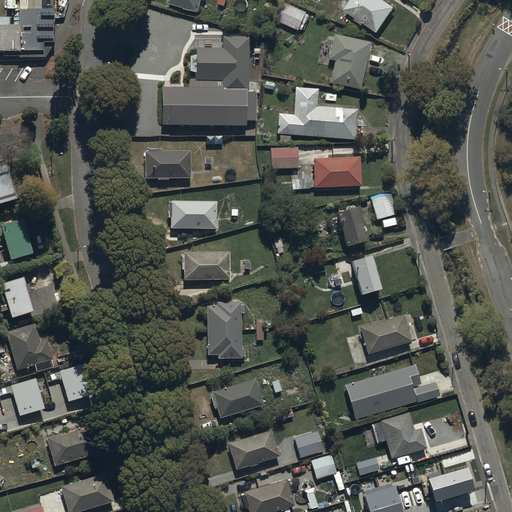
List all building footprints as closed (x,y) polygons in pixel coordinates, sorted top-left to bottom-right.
[(168,0),(168,3),(198,12),(201,0),(203,0),(205,1),(205,0),(168,0)] [(350,0),(344,10),(378,32),(395,7),(383,0),(350,0)] [(285,1),(277,21),(302,30),(310,11),(285,1)] [(56,9),(22,9),(22,22),(22,50),(43,50),(43,41),(56,41),(56,9)] [(0,50),(22,50),(22,22),(0,22),(0,50)] [(371,43),(334,34),(329,61),(333,62),(329,83),(361,90),(371,43)] [(196,48),(195,79),(189,79),(189,87),(161,86),(160,125),(246,127),(246,122),(256,122),(257,92),(249,92),(250,38),(222,37),(222,48),(196,48)] [(290,144),(291,136),(355,140),(357,110),(316,107),(318,89),(296,87),(294,115),(279,114),(277,135),(280,135),(279,143),(290,144)] [(298,147),(269,148),(270,169),(298,168),(298,147)] [(191,151),(161,151),(161,149),(147,149),(147,151),(141,151),(141,180),(168,180),(168,179),(190,179),(191,151)] [(361,187),(359,156),(312,159),(314,189),(361,187)] [(0,204),(16,200),(5,165),(0,166),(0,204)] [(390,195),(371,200),(377,219),(395,214),(390,195)] [(216,202),(171,201),(171,204),(168,203),(168,218),(170,218),(170,229),(216,230),(216,202)] [(366,242),(356,208),(336,214),(337,217),(327,220),(331,235),(343,231),(347,247),(366,242)] [(32,254),(22,219),(0,225),(0,227),(9,261),(32,254)] [(230,252),(180,252),(180,281),(230,280),(230,252)] [(381,289),(370,256),(352,262),(362,295),(381,289)] [(27,291),(22,277),(0,283),(0,311),(8,309),(11,319),(12,318),(14,322),(21,320),(20,316),(26,314),(28,319),(58,311),(51,284),(27,291)] [(215,305),(205,305),(205,354),(215,354),(215,357),(240,357),(240,356),(243,356),(243,347),(240,347),(240,312),(242,312),(242,304),(238,304),(238,301),(215,301),(215,305)] [(411,341),(402,314),(357,328),(366,355),(411,341)] [(80,318),(66,320),(68,340),(82,338),(80,318)] [(34,323),(5,332),(17,370),(34,365),(36,372),(53,367),(51,360),(52,360),(46,340),(40,341),(34,323)] [(85,363),(60,371),(69,401),(94,394),(85,363)] [(416,364),(345,385),(356,420),(417,401),(412,386),(421,384),(416,364)] [(254,374),(210,387),(211,390),(208,391),(212,404),(215,403),(218,414),(262,401),(254,374)] [(36,379),(11,386),(20,416),(45,409),(36,379)] [(436,382),(414,389),(418,402),(440,396),(436,382)] [(409,412),(379,422),(391,460),(427,448),(421,429),(414,431),(409,412)] [(47,438),(55,466),(99,453),(91,424),(73,429),(71,421),(49,428),(52,437),(47,438)] [(271,430),(228,444),(236,470),(279,457),(271,430)] [(316,431),(293,440),(300,459),(323,450),(316,431)] [(332,454),(310,461),(316,479),(337,473),(332,454)] [(40,466),(37,455),(28,458),(31,469),(40,466)] [(375,457),(355,463),(359,476),(379,470),(375,457)] [(468,468),(429,479),(435,502),(475,491),(468,468)] [(60,486),(68,511),(79,511),(114,502),(105,473),(60,486)] [(287,480),(243,493),(248,511),(271,511),(294,505),(287,480)] [(403,511),(395,485),(364,494),(369,511),(403,511)]
